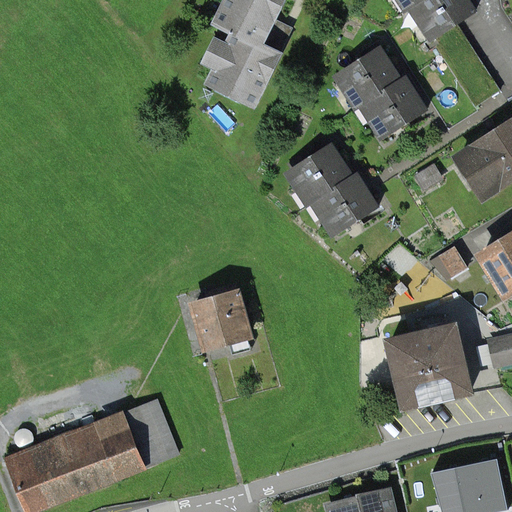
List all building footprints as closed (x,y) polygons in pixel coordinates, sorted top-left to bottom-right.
[(297,0),(234,0),(223,25),(239,32),(232,46),(224,42),(212,68),(226,74),(218,92),(263,113),(288,58),(273,51),(297,0)] [(467,0),(402,0),(434,48),(479,18),(467,0)] [(387,51),(339,78),(379,148),(426,121),(387,51)] [(511,195),(511,129),(462,163),(493,208),(511,195)] [(339,150),(290,177),(310,213),(320,207),(340,244),(386,218),(365,181),(359,184),(339,150)] [(511,230),(480,248),(507,297),(511,294),(511,230)] [(457,248),(436,260),(448,281),(469,269),(457,248)] [(242,290),(191,304),(203,349),(254,336),(242,290)] [(461,321),(387,338),(403,409),(477,392),(461,321)] [(158,408),(136,417),(158,471),(180,462),(158,408)] [(133,424),(15,472),(30,511),(57,511),(153,473),(133,424)] [(494,445),(435,457),(446,511),(455,511),(506,501),(494,445)] [(396,511),(391,490),(332,505),(334,511),(396,511)]
